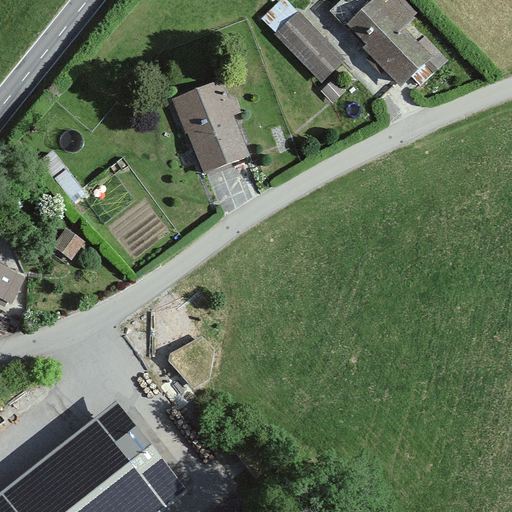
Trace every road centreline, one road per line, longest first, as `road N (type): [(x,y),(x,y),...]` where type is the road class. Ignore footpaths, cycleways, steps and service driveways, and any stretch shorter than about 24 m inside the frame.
road 1 (unclassified): [(0,357),(113,310),(315,178),(511,87)]
road 2 (tertiary): [(0,111),(89,0)]
